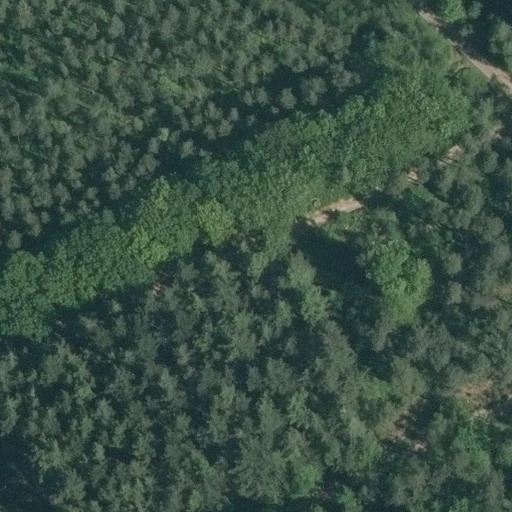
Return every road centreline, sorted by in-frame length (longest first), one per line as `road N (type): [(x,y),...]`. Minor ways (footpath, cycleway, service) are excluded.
road 1 (track): [(0,371),(511,125)]
road 2 (track): [(511,405),(289,511)]
road 3 (track): [(417,0),(511,93)]
